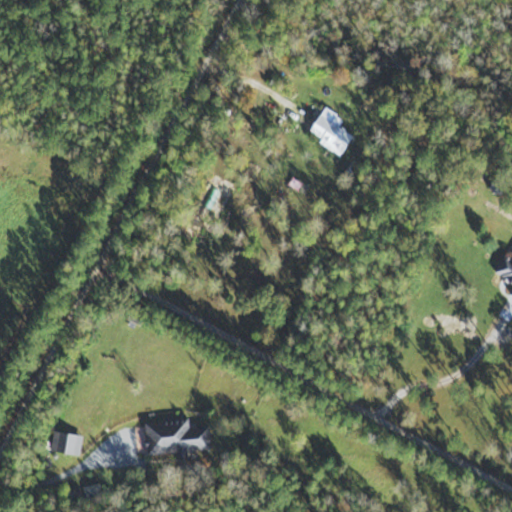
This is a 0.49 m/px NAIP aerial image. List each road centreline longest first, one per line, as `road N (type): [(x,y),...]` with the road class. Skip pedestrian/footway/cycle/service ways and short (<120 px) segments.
road 1 (residential): [(99,263),(511,488)]
road 2 (residential): [(237,0),(43,372)]
